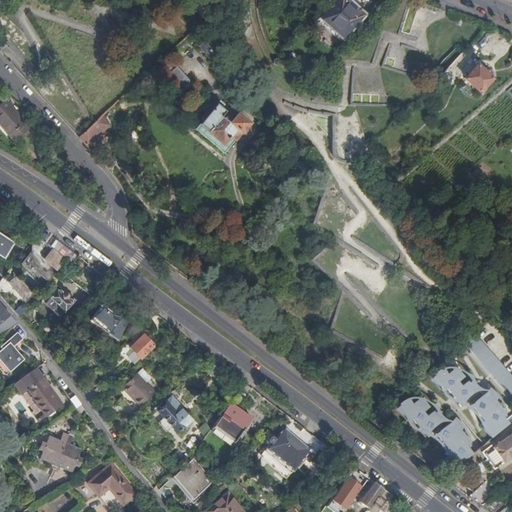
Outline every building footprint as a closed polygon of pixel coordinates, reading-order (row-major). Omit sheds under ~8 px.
[(363,18),(343,0),(342,0),(323,21),(343,40),(363,18)] [(224,58),(211,41),(202,48),(213,63),(217,60),(219,61),(224,58)] [(392,45),(389,67),(407,69),(410,48),(392,45)] [(468,59),(463,53),(454,63),(460,68),(468,59)] [(492,80),(477,67),(465,80),(479,94),(492,80)] [(0,107),(0,124),(16,142),(31,129),(7,102),(0,107)] [(225,155),(250,126),(233,112),(232,113),(221,103),(207,119),(205,118),(204,118),(201,121),(201,122),(203,124),(197,132),(225,155)] [(110,127),(102,118),(80,139),(88,147),(110,127)] [(52,164),(64,153),(57,145),(44,156),(52,164)] [(0,233),(0,257),(5,260),(15,244),(0,233)] [(66,261),(71,265),(76,259),(57,245),(52,251),(66,261)] [(48,283),(66,261),(52,251),(45,259),(36,250),(34,252),(33,252),(31,255),(25,263),(48,283)] [(26,303),(34,296),(16,278),(9,285),(15,290),(15,292),(19,296),(20,296),(26,303)] [(60,286),(56,283),(52,288),(56,291),(60,286)] [(60,319),(76,302),(71,298),(69,300),(69,299),(70,297),(69,296),(67,295),(66,295),(64,296),(64,295),(66,293),(61,290),(46,305),(60,319)] [(0,339),(18,326),(0,305),(0,339)] [(80,319),(88,312),(81,306),(75,314),(80,319)] [(112,318),(101,309),(89,323),(116,344),(127,323),(115,314),(112,318)] [(511,374),(476,334),(465,343),(502,384),(505,381),(510,386),(511,384),(511,374)] [(10,344),(14,349),(23,341),(18,335),(0,350),(2,351),(10,344)] [(131,349),(142,362),(156,349),(145,337),(131,349)] [(25,362),(14,349),(10,344),(2,351),(0,352),(0,360),(11,373),(25,362)] [(0,369),(7,377),(11,373),(0,360),(0,369)] [(223,367),(217,362),(210,371),(216,376),(223,367)] [(452,387),(464,403),(479,391),(476,387),(477,386),(472,380),(465,386),(461,382),(464,379),(461,376),(462,374),(457,368),(450,374),(446,369),(437,377),(448,390),(452,387)] [(137,376),(140,380),(146,374),(144,371),(137,376)] [(146,374),(140,380),(147,386),(153,381),(146,374)] [(123,389),(126,393),(140,380),(137,376),(123,389)] [(27,392),(46,418),(60,408),(46,389),(48,387),(43,380),(27,392)] [(140,380),(126,393),(136,404),(151,391),(147,386),(140,380)] [(505,381),(502,384),(511,394),(511,384),(510,386),(505,381)] [(151,391),(136,404),(141,409),(155,395),(151,391)] [(38,424),(46,418),(27,392),(21,396),(33,413),(31,414),(38,424)] [(489,419),(486,422),(497,435),(509,426),(504,421),(510,416),(505,410),(503,412),(500,409),(499,409),(495,404),(501,400),(496,394),(494,396),(491,392),(476,404),(489,419)] [(180,407),(173,398),(166,404),(168,406),(159,414),(164,420),(159,425),(167,434),(172,430),(178,435),(187,426),(189,428),(193,425),(180,410),(181,410),(180,407)] [(415,419),(428,434),(442,422),(439,419),(441,417),(436,411),(428,418),(424,413),(427,410),(424,407),(426,405),(421,399),(414,405),(410,400),(401,408),(412,421),(415,419)] [(252,421),(231,405),(214,428),(235,444),(252,421)] [(452,449),(449,451),(460,465),(472,456),(467,450),(473,446),(468,440),(466,442),(463,438),(462,439),(458,434),(464,429),(459,424),(457,425),(454,422),(440,434),(452,449)] [(201,440),(211,431),(203,423),(194,432),(201,440)] [(397,428),(390,436),(398,442),(405,434),(397,428)] [(286,432),(287,431),(285,430),(276,440),(274,437),(271,438),(267,443),(266,445),(267,446),(270,447),(267,451),(279,462),(290,448),(296,440),(286,432)] [(72,474),(75,466),(78,459),(81,451),(70,446),(73,438),(63,434),(60,442),(49,437),(46,445),(43,453),(40,460),(51,465),(52,464),(61,467),(60,469),(72,474)] [(511,459),(511,437),(495,450),(505,464),(511,459)] [(300,443),(296,440),(290,448),(299,456),(306,448),(300,443)] [(290,448),(279,462),(293,473),(304,460),(310,465),(316,459),(310,454),(311,452),(306,448),(299,456),(290,448)] [(219,477),(198,455),(179,474),(200,496),(219,477)] [(137,496),(112,466),(89,485),(100,498),(110,489),(124,506),(137,496)] [(333,511),(341,511),(360,484),(346,475),(324,506),(333,511)] [(483,506),(500,491),(490,480),(472,496),(483,506)] [(87,483),(79,488),(86,500),(94,496),(87,483)] [(384,491),(374,484),(366,494),(358,504),(367,511),(384,491)] [(391,497),(384,491),(367,511),(384,511),(387,508),(385,506),(391,497)] [(485,506),(491,511),(495,511),(509,502),(502,493),(485,506)] [(240,511),(228,497),(208,511),(240,511)]
